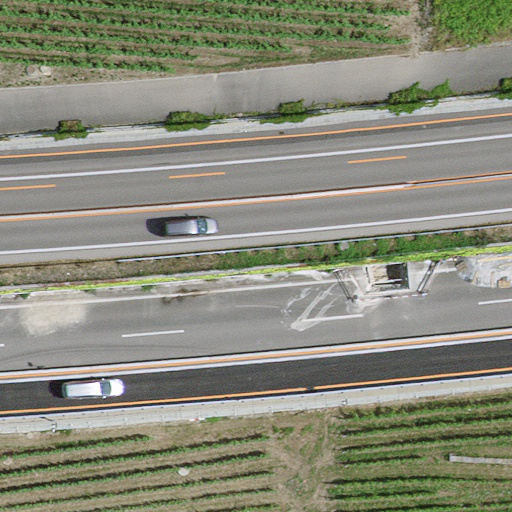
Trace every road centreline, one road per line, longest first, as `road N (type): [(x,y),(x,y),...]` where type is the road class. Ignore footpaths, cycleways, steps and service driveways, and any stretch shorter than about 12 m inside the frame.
road 1 (track): [(511,44),(192,69),(0,101)]
road 2 (motorway): [(511,169),(0,214)]
road 3 (motorway): [(0,348),(511,303)]
